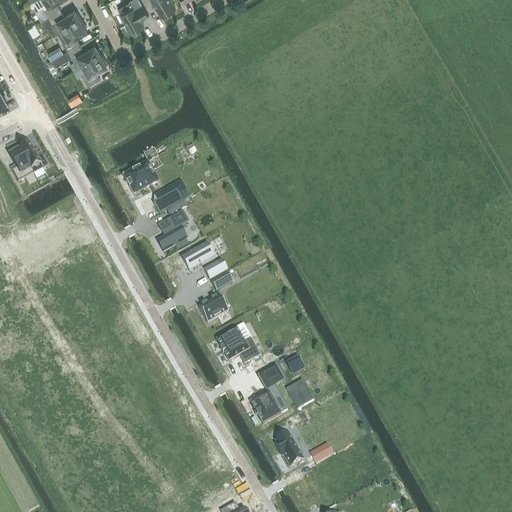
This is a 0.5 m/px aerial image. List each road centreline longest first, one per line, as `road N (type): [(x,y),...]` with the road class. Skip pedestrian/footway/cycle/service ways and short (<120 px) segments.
road 1 (residential): [(271,511),(37,112)]
road 2 (residential): [(223,0),(139,52),(113,44),(89,0)]
